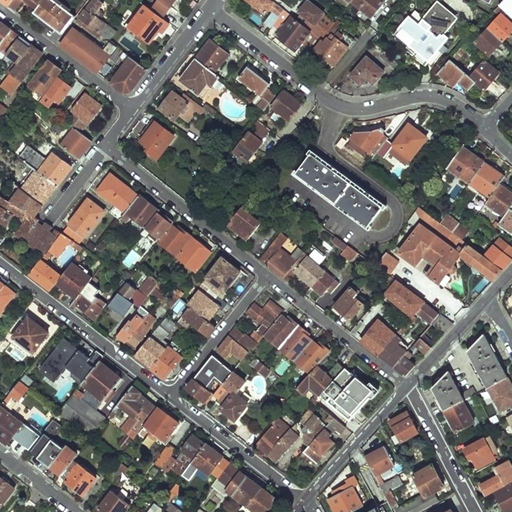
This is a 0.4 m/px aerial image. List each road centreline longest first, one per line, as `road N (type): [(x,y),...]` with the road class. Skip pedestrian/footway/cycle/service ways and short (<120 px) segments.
road 1 (residential): [(337,104),(324,148),(391,200),(394,228),(367,236),(293,180)]
road 2 (residential): [(0,263),(169,398)]
road 3 (residential): [(106,142),(266,272)]
road 4 (residential): [(266,272),(409,385)]
road 5 (residential): [(169,398),(304,501)]
road 6 (residential): [(169,398),(266,272)]
road 7 (residential): [(337,104),(372,108),(430,95),(461,106),(484,127)]
road 8 (residential): [(211,9),(337,104)]
road 9 (residential): [(304,501),(409,385)]
road 10 (residential): [(475,511),(409,385)]
road 11 (residential): [(211,9),(133,108)]
road 12 (residential): [(409,385),(489,295)]
